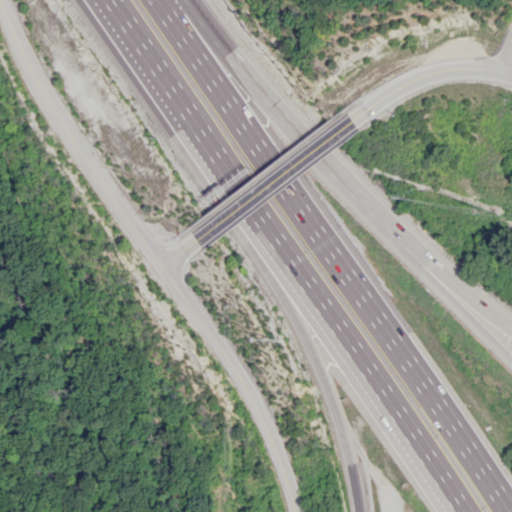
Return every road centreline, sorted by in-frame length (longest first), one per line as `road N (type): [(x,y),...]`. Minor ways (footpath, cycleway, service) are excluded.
road 1 (motorway): [(511,508),(148,4)]
road 2 (motorway): [(160,87),(463,511)]
road 3 (motorway): [(160,87),(254,267),(338,404),(387,511)]
road 4 (motorway): [(418,255),(148,4)]
road 5 (residential): [(152,265),(248,396),(283,511)]
road 6 (residential): [(0,30),(19,77),(152,265)]
road 7 (residential): [(188,241),(354,120)]
road 8 (residential): [(354,120),(397,90),(451,69),(511,73)]
road 9 (motorway): [(511,355),(418,255)]
